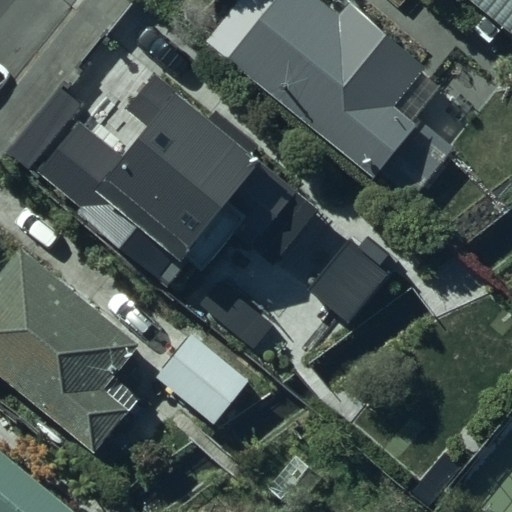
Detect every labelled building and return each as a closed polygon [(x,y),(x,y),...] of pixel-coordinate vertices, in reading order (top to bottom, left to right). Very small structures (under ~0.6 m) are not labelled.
[(331,0),(285,0),(229,73),(378,187),(452,92),(331,0)] [(511,0),(449,0),(511,49),(511,0)] [(180,113),(110,204),(195,269),(265,179),(180,113)] [(79,142),(61,165),(97,192),(114,170),(79,142)] [(12,262),(0,277),(0,388),(65,438),(130,353),(12,262)] [(195,334),(158,382),(213,424),(249,376),(195,334)] [(0,511),(41,511),(0,478),(0,511)]
